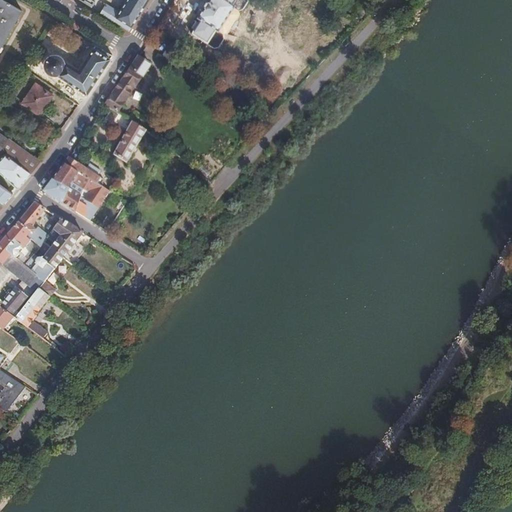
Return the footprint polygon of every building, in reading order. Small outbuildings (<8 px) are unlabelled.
[(0,0),(0,48),(21,12),(0,0)] [(148,0),(127,0),(127,1),(124,6),(121,10),(118,9),(116,12),(105,5),(102,10),(99,9),(97,14),(128,32),(143,9),(148,0)] [(199,22),(191,34),(207,44),(215,32),(218,34),(219,32),(224,36),(227,35),(231,29),(234,30),(238,23),(236,21),(240,16),(238,11),(235,9),(234,7),(232,6),(236,0),(209,0),(208,3),(207,3),(203,9),(203,11),(197,20),(199,22)] [(56,75),(60,78),(85,95),(112,56),(95,46),(78,72),(63,62),(60,59),(57,57),(54,57),(51,57),(47,60),(46,62),(45,66),(46,70),(48,73),(50,75),(52,76),(56,75)] [(120,83),(105,105),(116,113),(141,77),(143,77),(150,66),(137,58),(120,83)] [(50,78),(46,84),(56,91),(60,85),(57,83),(51,79),(50,78)] [(35,84),(22,104),(38,116),(51,96),(35,84)] [(130,122),(113,155),(117,157),(125,163),(145,132),(145,131),(130,122)] [(0,132),(0,151),(2,153),(30,174),(40,163),(37,161),(19,147),(0,132)] [(30,174),(2,153),(0,156),(0,173),(17,189),(30,174)] [(194,172),(209,185),(225,166),(210,154),(194,172)] [(82,189),(88,180),(63,165),(43,192),(75,212),(78,202),(82,190),(82,189)] [(94,183),(88,180),(82,189),(82,190),(78,202),(75,212),(81,216),(89,221),(98,208),(108,192),(94,183)] [(0,208),(12,195),(0,186),(0,208)] [(26,236),(30,240),(40,247),(42,243),(47,237),(42,233),(39,236),(30,227),(44,210),(35,204),(18,223),(29,232),(26,236)] [(50,249),(61,259),(70,266),(82,250),(74,244),(82,234),(73,228),(60,220),(52,230),(60,236),(50,249)] [(9,255),(16,260),(16,257),(19,253),(17,251),(20,247),(22,249),(30,240),(26,236),(29,232),(18,223),(0,243),(0,253),(6,258),(9,255)] [(32,272),(37,275),(45,281),(61,259),(50,249),(42,243),(40,247),(38,249),(46,255),(42,260),(40,258),(37,258),(35,259),(35,262),(35,264),(37,266),(32,272)] [(0,266),(1,265),(29,286),(37,275),(32,272),(25,266),(16,260),(9,255),(6,258),(0,253),(0,266)] [(37,275),(29,286),(37,291),(38,289),(45,281),(37,275)] [(38,289),(49,297),(55,289),(45,281),(38,289)] [(0,307),(0,308),(11,317),(27,297),(15,287),(0,304),(0,305),(1,306),(0,307)] [(15,320),(16,320),(29,329),(42,339),(47,333),(31,320),(49,297),(38,289),(37,291),(15,320)] [(0,328),(1,329),(4,325),(9,329),(16,320),(15,320),(11,317),(0,308),(0,307),(1,306),(0,305),(0,328)] [(0,409),(5,413),(17,398),(25,387),(0,369),(0,409)]
